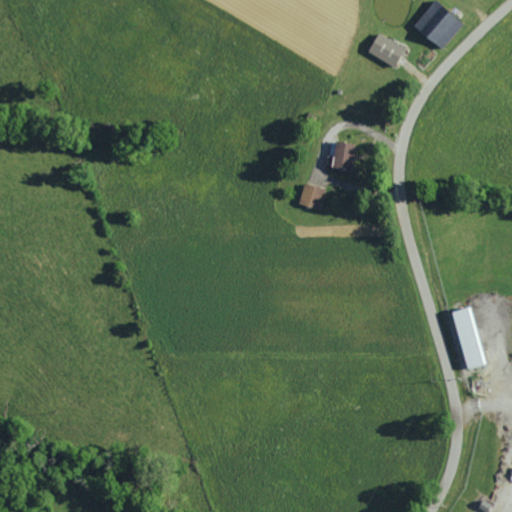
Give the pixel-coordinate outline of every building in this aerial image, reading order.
[(422,0),(410,18),(447,46),(471,24),(461,10),(445,0),(422,0)] [(384,32),(410,47),(400,67),(371,51),(384,32)] [(361,144),(342,140),(337,160),(336,166),(357,171),(361,144)] [(306,183),(300,202),(323,208),(328,189),(324,188),(320,187),(306,183)] [(455,312),(467,367),(492,365),(478,306),(455,312)]
